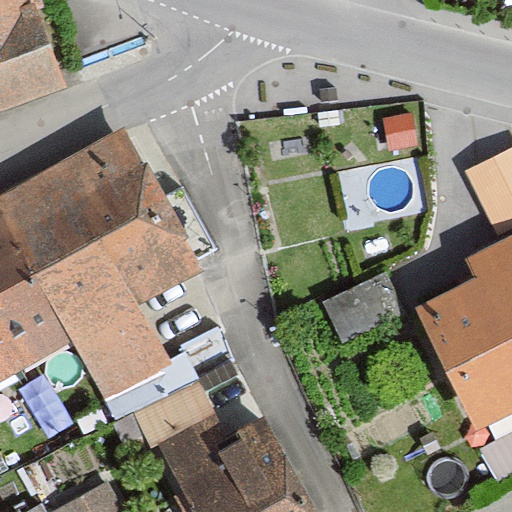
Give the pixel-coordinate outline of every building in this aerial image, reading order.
[(0,0),(0,116),(81,88),(49,0),(0,0)] [(217,267),(140,128),(0,205),(0,388),(81,344),(112,400),(180,362),(148,304),(217,267)] [(511,148),(465,172),(497,236),(511,228),(511,148)] [(511,234),(465,258),(475,277),(414,308),(476,432),(511,413),(511,234)] [(325,288),(344,331),(396,308),(377,265),(325,288)] [(236,439),(203,379),(139,415),(158,448),(167,443),(205,511),(330,511),(277,416),(236,439)] [(130,511),(113,480),(54,511),(130,511)] [(49,502),(30,511),(54,511),(49,502)]
